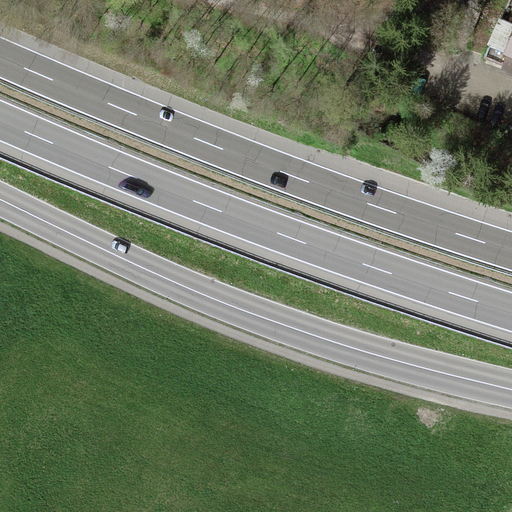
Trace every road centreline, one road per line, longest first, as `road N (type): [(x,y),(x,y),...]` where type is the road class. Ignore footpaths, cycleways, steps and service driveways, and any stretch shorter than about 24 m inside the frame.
road 1 (motorway): [(511,256),(312,189),(0,61)]
road 2 (secondary): [(511,394),(222,307),(0,204)]
road 3 (motorway): [(0,124),(292,243),(511,315)]
